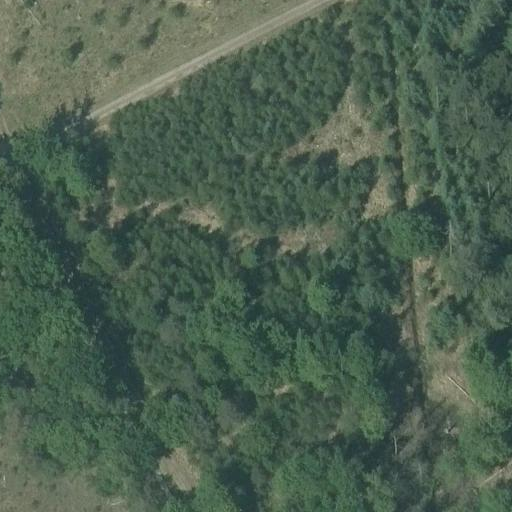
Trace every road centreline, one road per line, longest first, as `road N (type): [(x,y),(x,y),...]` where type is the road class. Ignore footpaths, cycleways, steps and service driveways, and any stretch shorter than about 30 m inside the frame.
road 1 (track): [(14,160),(195,511)]
road 2 (track): [(328,0),(14,160)]
